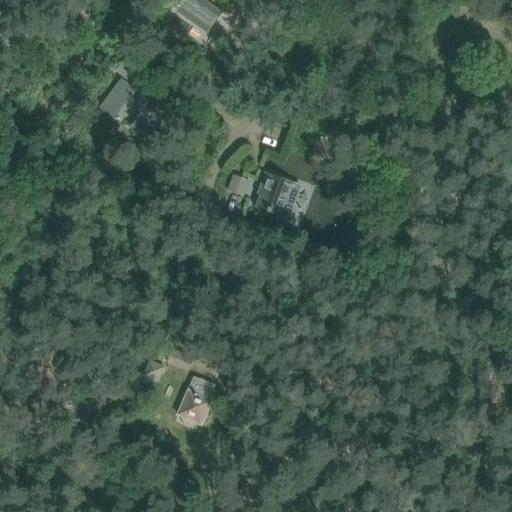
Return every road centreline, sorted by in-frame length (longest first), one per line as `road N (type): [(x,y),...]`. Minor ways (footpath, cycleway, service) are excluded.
road 1 (track): [(511,318),(88,164)]
road 2 (track): [(244,125),(346,0)]
